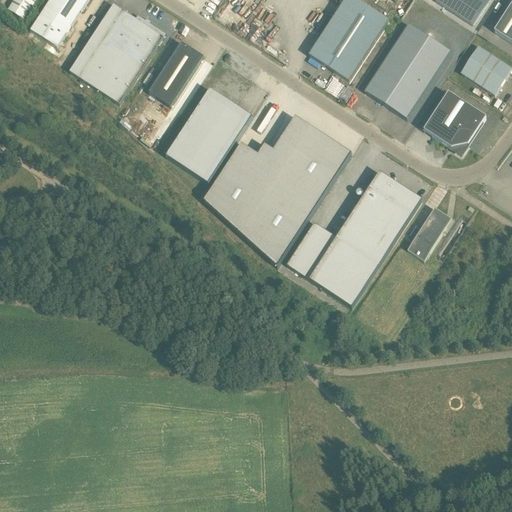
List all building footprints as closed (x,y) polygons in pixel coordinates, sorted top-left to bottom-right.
[(24,22),(35,5),(38,0),(16,0),(9,12),(24,22)] [(52,0),(31,33),(58,50),(90,0),(52,0)] [(350,85),(390,24),(352,0),(348,0),(310,59),(350,85)] [(511,6),(495,34),(511,45),(511,6)] [(135,22),(123,14),(114,8),(71,74),(79,81),(120,108),(167,36),(138,18),(135,22)] [(451,55),(409,28),(365,95),(407,123),(451,55)] [(167,70),(149,96),(171,111),(204,60),(182,46),(180,50),(167,70)] [(169,65),(179,50),(175,47),(165,62),(169,65)] [(511,72),(511,71),(479,50),(461,77),(495,99),(511,72)] [(211,93),(167,160),(209,188),(253,121),(211,93)] [(469,148),(483,126),(486,121),(449,96),(424,134),(452,152),(469,148)] [(244,147),(207,207),(277,271),(353,156),(298,119),(277,154),(267,148),(261,159),(244,147)] [(315,226),(287,269),(352,311),(423,203),(380,176),(338,241),(315,226)] [(408,253),(425,264),(452,223),(435,212),(408,253)]
